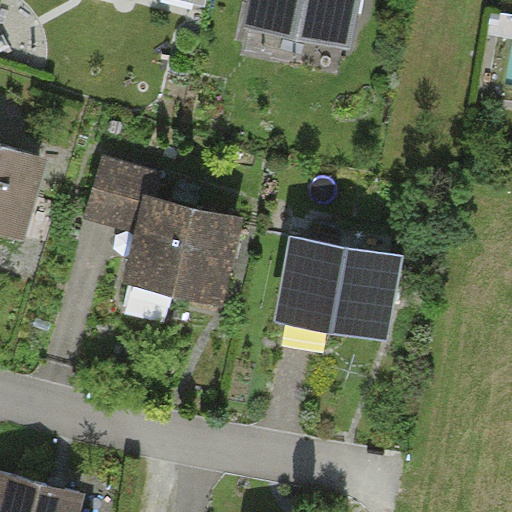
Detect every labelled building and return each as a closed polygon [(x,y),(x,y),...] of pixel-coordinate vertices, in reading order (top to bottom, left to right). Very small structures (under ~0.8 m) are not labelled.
[(362,0),(251,0),(250,8),(356,31),(362,0)] [(0,232),(21,238),(43,160),(0,147),(0,232)] [(87,229),(129,236),(121,285),(220,302),(236,206),(154,193),(157,174),(98,164),(87,229)] [(397,256),(286,237),(271,320),(382,340),(397,256)] [(78,511),(83,498),(0,474),(0,511),(78,511)]
